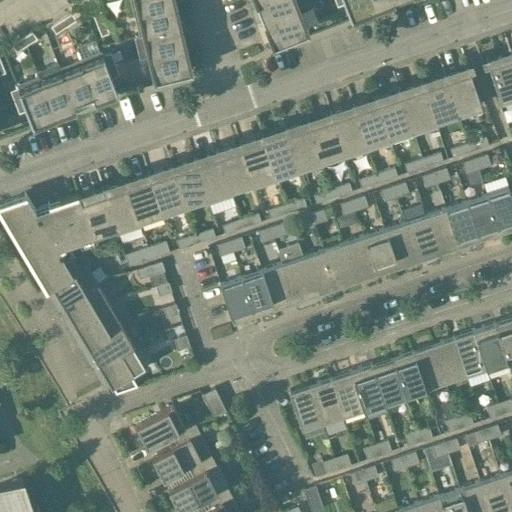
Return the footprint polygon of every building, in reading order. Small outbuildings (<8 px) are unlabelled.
[(130,0),(133,14),(174,4),(173,0),(130,0)] [(264,21),(299,8),(295,0),(258,0),(256,1),(264,21)] [(373,7),(369,0),(344,0),(346,4),(350,15),(373,7)] [(138,34),(179,24),(174,4),(133,14),(138,34)] [(307,30),(299,8),(264,21),(272,43),(307,30)] [(105,21),(100,9),(93,12),(97,24),(105,21)] [(66,26),(76,19),(72,12),(61,19),(66,26)] [(61,19),(51,25),(56,32),(66,26),(61,19)] [(97,24),(101,35),(109,32),(105,21),(97,24)] [(139,58),(149,55),(185,47),(179,24),(138,34),(134,35),(139,58)] [(27,44),(37,37),(32,31),(22,37),(27,44)] [(22,37),(12,44),(17,51),(27,44),(22,37)] [(190,69),(185,47),(149,55),(154,78),(190,69)] [(80,58),(95,98),(116,89),(111,77),(107,66),(103,55),(101,50),(80,58)] [(103,55),(107,66),(115,63),(110,52),(103,55)] [(488,63),(502,105),(511,101),(511,56),(511,55),(488,63)] [(80,58),(59,67),(74,106),(82,103),(95,98),(80,58)] [(38,75),(53,114),(74,106),(59,67),(57,62),(36,70),(38,75)] [(119,74),(115,63),(107,66),(111,77),(119,74)] [(469,68),(445,76),(457,111),(481,103),(469,68)] [(17,84),(18,87),(23,99),(27,110),(32,123),(53,114),(38,75),(17,84)] [(435,118),(457,111),(445,76),(423,84),(437,126),(438,126),(435,118)] [(414,134),(437,126),(423,84),(400,91),(414,134)] [(10,91),(15,102),(23,99),(18,87),(10,91)] [(400,91),(377,99),(391,142),(414,134),(400,91)] [(19,113),(27,110),(23,99),(15,102),(19,113)] [(377,99),(354,107),(369,149),(391,142),(377,99)] [(354,107),(332,114),(346,157),(369,149),(354,107)] [(346,157),(332,114),(309,122),(323,164),(346,157)] [(309,122),(286,129),(300,172),(323,164),(309,122)] [(286,129),(263,137),(278,180),(300,172),(286,129)] [(470,150),(488,144),(486,135),(467,141),(470,150)] [(241,145),(255,187),(278,180),(263,137),(241,145)] [(470,150),(467,141),(449,147),(452,156),(470,150)] [(241,145),(218,152),(232,195),(233,194),(230,187),(251,180),(254,187),(255,187),(241,145)] [(424,165),(443,159),(440,150),(422,156),(424,165)] [(218,152),(195,160),(209,202),(232,195),(218,152)] [(487,152),(475,156),(479,168),(491,164),(487,152)] [(424,165),(422,156),(404,162),(407,171),(424,165)] [(475,156),(462,160),(466,172),(479,168),(475,156)] [(195,160),(172,168),(184,202),(206,195),(208,203),(209,202),(195,160)] [(379,180),(397,174),(394,165),(376,171),(379,180)] [(446,166),(434,170),(438,182),(450,177),(446,166)] [(184,202),(172,168),(149,175),(161,210),(184,202)] [(438,182),(434,170),(421,174),(425,186),(438,182)] [(379,180),(376,171),(358,177),(361,186),(379,180)] [(139,217),(161,210),(149,175),(127,183),(141,225),(142,225),(139,217)] [(405,180),(393,184),(397,195),(409,191),(405,180)] [(333,195),(352,189),(349,181),(331,187),(333,195)] [(127,183),(104,190),(118,233),(141,225),(127,183)] [(397,195),(393,184),(380,188),(384,199),(397,195)] [(511,197),(508,185),(487,192),(499,230),(511,226),(511,197)] [(333,195),(331,187),(313,193),(316,201),(333,195)] [(80,192),(79,192),(81,198),(80,198),(92,233),(115,225),(117,233),(118,233),(104,190),(82,198),(80,192)] [(62,243),(92,233),(80,198),(81,198),(79,192),(49,202),(49,201),(48,201),(49,203),(35,208),(25,192),(24,192),(25,194),(5,201),(9,208),(2,212),(10,225),(9,225),(46,288),(51,285),(51,284),(71,272),(71,271),(72,270),(58,247),(63,244),(62,243)] [(499,230),(487,192),(466,199),(479,237),(499,230)] [(364,193),(352,198),(356,209),(368,205),(364,193)] [(288,211),(306,205),(303,196),(285,202),(288,211)] [(356,209),(352,198),(339,202),(343,213),(356,209)] [(466,199),(446,206),(458,244),(479,237),(466,199)] [(288,211),(285,202),(267,208),(270,217),(288,211)] [(458,244),(446,206),(425,213),(438,251),(458,244)] [(323,207),(311,211),(315,223),(327,219),(323,207)] [(242,226),(261,220),(258,211),(239,217),(242,226)] [(315,223),(311,211),(298,215),(302,227),(315,223)] [(425,213),(405,220),(418,258),(438,251),(425,213)] [(242,226),(239,217),(222,223),(225,232),(242,226)] [(418,258),(405,220),(384,226),(397,265),(418,258)] [(282,221),(270,225),(274,237),(286,232),(282,221)] [(274,237),(270,225),(258,229),(261,241),(274,237)] [(197,241),(215,235),(212,226),(194,233),(197,241)] [(384,226),(364,233),(377,272),(397,265),(384,226)] [(197,241),(194,233),(176,238),(179,247),(197,241)] [(377,272),(364,233),(343,240),(356,278),(377,272)] [(229,239),(233,250),(245,246),(241,235),(229,239)] [(220,254),(233,250),(229,239),(216,243),(220,254)] [(343,240),(323,247),(336,285),(356,278),(343,240)] [(106,242),(98,245),(100,253),(108,251),(106,242)] [(156,255),(169,250),(167,242),(153,246),(156,255)] [(153,246),(139,251),(142,260),(156,255),(153,246)] [(336,285),(323,247),(302,254),(315,292),(336,285)] [(142,260),(139,251),(126,256),(129,264),(142,260)] [(302,254),(282,261),(295,299),(315,292),(302,254)] [(161,260),(149,264),(152,273),(163,270),(165,269),(161,260)] [(295,299),(282,261),(261,268),(274,306),(295,299)] [(51,284),(51,285),(52,284),(63,303),(98,283),(85,262),(72,270),(71,271),(71,272),(51,284)] [(163,270),(152,273),(149,264),(137,268),(140,278),(149,275),(153,286),(156,284),(167,281),(163,270)] [(261,268),(241,275),(254,313),(274,306),(261,268)] [(220,282),(232,320),(254,313),(241,275),(220,282)] [(172,290),(168,280),(167,281),(156,284),(159,294),(172,290)] [(98,283),(63,303),(75,323),(109,302),(98,283)] [(75,323),(87,342),(121,322),(109,302),(75,323)] [(179,312),(175,302),(163,306),(166,316),(179,312)] [(511,314),(494,321),(507,359),(511,357),(511,314)] [(494,321),(473,328),(486,366),(507,359),(494,321)] [(121,322),(87,342),(98,362),(133,342),(121,322)] [(486,366),(473,328),(453,335),(466,373),(486,366)] [(190,344),(186,333),(174,337),(177,348),(190,344)] [(466,373),(453,335),(432,341),(445,380),(466,373)] [(445,380),(432,341),(412,348),(425,386),(445,380)] [(145,362),(133,342),(98,362),(116,391),(137,384),(130,371),(145,362)] [(425,386),(412,348),(392,355),(404,393),(425,386)] [(404,393),(392,355),(371,362),(384,400),(404,393)] [(384,400),(371,362),(351,369),(363,407),(384,400)] [(363,407),(351,369),(330,376),(343,414),(363,407)] [(343,414),(330,376),(310,382),(323,421),(343,414)] [(323,421),(310,382),(288,390),(301,428),(323,421)] [(213,414),(226,409),(214,386),(202,393),(213,414)] [(511,401),(510,396),(498,401),(502,412),(511,408),(511,401)] [(502,412),(498,401),(486,405),(490,416),(502,412)] [(445,419),(448,430),(461,426),(457,414),(456,415),(452,402),(441,405),(446,418),(445,419)] [(171,431),(184,425),(173,403),(135,423),(146,444),(147,444),(172,432),(171,431)] [(469,410),(457,414),(461,426),(473,422),(469,410)] [(188,463),(210,452),(194,420),(184,425),(171,431),(172,432),(177,442),(152,455),(162,476),(163,476),(188,464),(188,463)] [(501,433),(497,422),(484,426),(488,438),(501,433)] [(428,424),(416,428),(420,440),(432,435),(428,424)] [(476,442),(488,438),(484,426),(472,430),(476,442)] [(420,440),(416,428),(404,432),(408,444),(420,440)] [(460,447),(456,436),(444,440),(447,451),(460,447)] [(387,438),(375,442),(379,453),(391,449),(387,438)] [(435,455),(447,451),(444,440),(431,444),(435,455)] [(379,453),(375,442),(363,446),(366,457),(379,453)] [(415,449),(403,454),(406,465),(419,461),(415,449)] [(347,451),(334,455),(338,467),(350,463),(347,451)] [(216,463),(210,452),(188,463),(188,464),(193,474),(168,487),(179,508),(179,509),(204,496),(204,495),(216,489),(206,468),(216,463)] [(403,454),(390,458),(394,469),(406,465),(403,454)] [(322,460),(326,471),(338,467),(334,455),(322,460)] [(378,475),(374,463),(362,467),(365,479),(378,475)] [(365,479),(362,467),(349,471),(353,483),(365,479)] [(511,468),(500,472),(511,508),(511,468)] [(490,511),(509,511),(511,511),(511,508),(500,472),(479,479),(490,511)] [(0,484),(0,510),(30,501),(22,477),(0,484)] [(490,511),(479,479),(459,486),(467,511),(490,511)] [(323,507),(315,483),(303,487),(311,511),(323,507)] [(204,495),(204,496),(209,506),(197,511),(240,511),(227,484),(217,489),(216,489),(204,495)] [(467,511),(459,486),(438,493),(444,511),(467,511)] [(422,511),(444,511),(438,493),(418,500),(422,511)] [(373,502),(376,511),(399,511),(397,506),(394,495),(373,502)] [(422,511),(418,500),(397,506),(399,511),(422,511)] [(0,511),(33,511),(30,501),(0,510),(0,511)]
